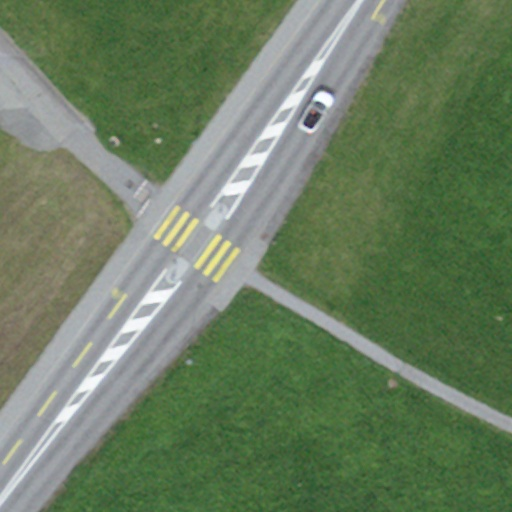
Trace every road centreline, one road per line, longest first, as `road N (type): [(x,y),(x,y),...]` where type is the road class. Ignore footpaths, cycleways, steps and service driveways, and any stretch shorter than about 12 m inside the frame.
road 1 (primary): [(199,240),(0,498)]
road 2 (primary): [(361,0),(199,240)]
road 3 (residential): [(0,55),(28,90),(199,240)]
